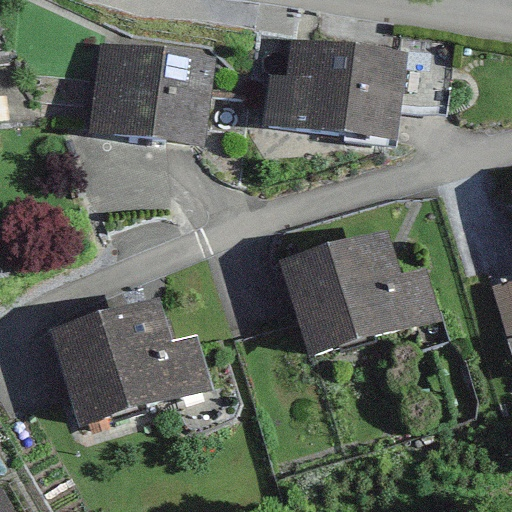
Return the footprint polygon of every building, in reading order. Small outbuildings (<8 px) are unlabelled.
[(289,94),(266,91),(261,135),(400,152),(411,60),(295,46),(289,94)] [(209,67),(103,54),(92,141),(198,154),(209,67)] [(385,245),(281,280),(312,370),(441,327),(424,278),(399,286),(385,245)] [(511,290),(492,302),(511,366),(511,290)] [(158,311),(46,347),(77,442),(218,397),(199,339),(170,348),(158,311)]
